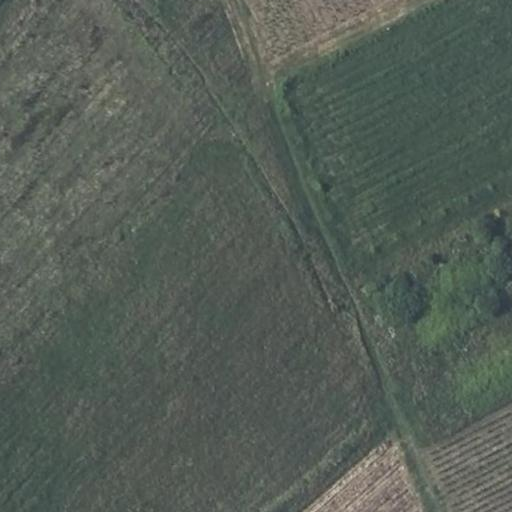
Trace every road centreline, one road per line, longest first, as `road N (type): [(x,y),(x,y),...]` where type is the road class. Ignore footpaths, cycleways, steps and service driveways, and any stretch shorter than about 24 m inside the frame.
road 1 (track): [(426,511),(225,0)]
road 2 (track): [(55,511),(315,234)]
